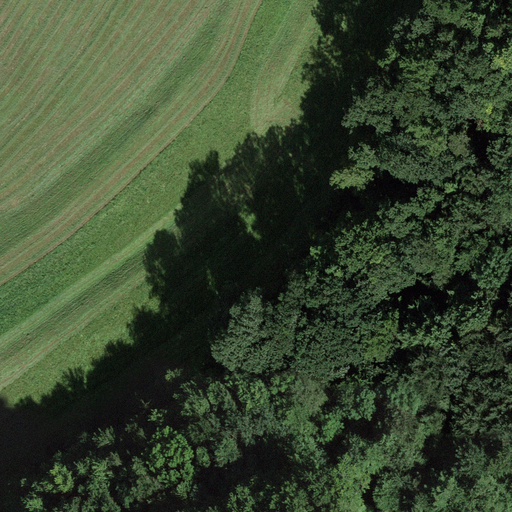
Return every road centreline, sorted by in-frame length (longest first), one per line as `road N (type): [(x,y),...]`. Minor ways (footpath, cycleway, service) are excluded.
road 1 (track): [(51,511),(324,375),(440,298),(511,219)]
road 2 (track): [(304,511),(511,311)]
